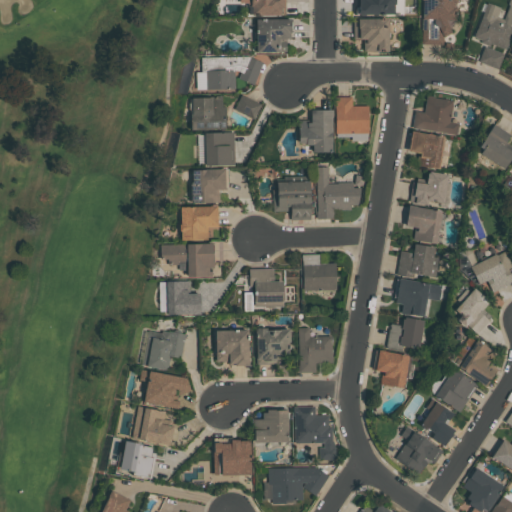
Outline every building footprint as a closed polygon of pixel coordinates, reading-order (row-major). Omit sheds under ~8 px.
[(284,0),(284,10),(282,12),(279,12),(279,15),(248,16),(247,5),(249,5),(249,0),(284,0)] [(394,0),(394,15),(352,16),(352,0),(394,0)] [(417,44),(418,0),(456,0),(455,30),(443,36),(443,45),(417,44)] [(511,0),(511,34),(506,49),(473,36),(487,1),(501,7),(497,16),(503,18),(510,0),(511,0)] [(352,19),(386,18),(387,52),(361,52),(361,40),(352,40),(352,19)] [(254,20),(289,19),(289,40),(284,40),(284,52),(255,52),(254,20)] [(498,68),(478,60),(484,45),(504,53),(498,68)] [(238,76),(233,74),(233,89),(194,90),(194,72),(200,72),(199,57),(248,56),(262,63),(252,85),(237,78),(238,76)] [(255,118),(262,103),(241,94),(234,109),(255,118)] [(225,128),(224,96),(190,97),(191,129),(225,128)] [(427,96),(452,100),(449,120),(457,122),(456,133),(412,125),(414,109),(424,111),(427,96)] [(333,97),(350,97),(350,106),(367,106),(367,132),(334,133),(333,97)] [(309,111),(330,110),(331,152),(311,153),(311,146),(297,146),(297,120),(305,120),(305,123),(309,123),(309,111)] [(480,152),(482,148),(479,146),(494,123),(510,134),(505,142),(511,146),(511,156),(504,168),(480,152)] [(410,132),(443,137),(437,170),(415,167),(418,154),(407,152),(410,132)] [(205,163),(204,133),(198,133),(198,144),(193,144),(194,153),(198,153),(198,163),(205,163)] [(204,133),(232,133),(233,166),(204,166),(204,133)] [(315,167),(326,167),(326,182),(351,182),(351,188),(359,188),(356,205),(348,205),(349,210),(332,210),(332,219),(316,219),(315,167)] [(191,170),(224,170),(224,192),(216,192),(217,203),(189,203),(189,186),(191,183),(191,170)] [(407,203),(410,182),(424,185),(426,172),(451,176),(446,209),(407,203)] [(308,220),(288,220),(288,211),(272,211),(271,191),(275,190),(275,183),(308,182),(308,220)] [(407,206),(440,212),(434,244),(411,240),(413,229),(403,228),(407,206)] [(179,208),(193,208),(193,207),(216,207),(216,228),(206,228),(206,241),(179,242),(179,233),(177,232),(177,226),(179,224),(179,208)] [(212,272),(210,272),(211,278),(185,278),(185,271),(177,271),(177,265),(167,265),(166,260),(159,260),(159,245),(211,244),(212,272)] [(427,277),(413,274),(412,278),(394,275),(398,251),(411,253),(412,245),(433,248),(431,256),(437,257),(433,277),(427,276),(427,277)] [(503,250),(511,266),(507,268),(511,278),(511,280),(491,291),(486,281),(477,286),(468,267),(503,250)] [(301,255),(317,255),(317,265),(334,264),(334,290),(301,291),(301,255)] [(247,269),(272,269),(272,279),(267,279),(267,282),(281,282),(281,306),(253,307),(253,287),(248,287),(247,269)] [(397,280),(427,285),(421,317),(400,313),(401,305),(392,303),(397,280)] [(165,316),(165,312),(158,312),(157,282),(188,281),(188,294),(198,294),(198,315),(165,316)] [(455,298),(464,288),(469,292),(473,288),(488,301),(478,312),(488,320),(475,334),(465,325),(463,327),(449,315),(460,303),(455,298)] [(401,317),(422,320),(417,350),(398,347),(397,348),(385,346),(389,323),(400,325),(401,317)] [(297,372),(296,328),(308,327),(308,336),(330,336),(331,362),(314,363),(314,372),(297,372)] [(255,329),(265,329),(265,331),(288,330),(289,355),(274,355),(274,362),(263,362),(263,359),(255,359),(255,329)] [(165,371),(144,367),(144,366),(138,365),(144,330),(160,333),(160,330),(183,334),(179,359),(168,357),(165,371)] [(214,362),(213,331),(246,331),(247,366),(233,367),(233,365),(227,365),(227,362),(214,362)] [(455,368),(474,340),(493,353),(487,362),(496,368),(483,387),(455,368)] [(376,351),(409,357),(406,377),(404,376),(402,389),(379,385),(381,373),(373,372),(376,351)] [(451,369),(475,386),(456,413),(432,397),(451,369)] [(185,379),(189,391),(177,396),(173,395),(172,395),(172,396),(172,397),(171,397),(170,401),(177,402),(175,410),(141,404),(145,382),(137,381),(139,370),(185,379)] [(434,402),(450,413),(446,420),(456,427),(442,448),(428,438),(430,435),(417,426),(434,402)] [(335,448),(335,459),(317,459),(317,447),(322,447),(322,442),(293,443),(292,407),(314,406),(314,415),(326,415),(326,427),(331,427),(331,440),(333,448),(335,448)] [(136,407),(164,412),(161,425),(172,427),(168,447),(130,439),(136,407)] [(254,441),(253,431),(252,431),(252,418),(261,418),(261,412),(266,412),(266,409),(286,408),(286,440),(254,441)] [(398,436),(404,427),(440,451),(431,464),(427,461),(416,476),(391,459),(404,440),(398,436)] [(212,441),(220,441),(220,442),(230,442),(230,438),(238,438),(238,439),(249,439),(249,473),(212,474),(212,441)] [(509,446),(511,441),(511,472),(489,457),(500,440),(509,446)] [(123,442),(143,446),(142,454),(153,455),(149,479),(133,477),(134,470),(119,468),(123,442)] [(304,482),(300,482),(300,499),(284,499),(284,503),(270,503),(270,483),(267,483),(266,467),(312,466),(327,475),(314,495),(301,487),(304,482)] [(461,487),(473,468),(501,487),(484,511),(480,510),(478,511),(476,511),(466,504),(468,501),(464,499),(468,492),(461,487)] [(98,511),(110,489),(130,499),(124,509),(129,511),(98,511)] [(488,511),(499,496),(511,504),(511,511),(488,511)] [(355,511),(359,507),(365,511),(369,511),(377,501),(393,511),(355,511)]
